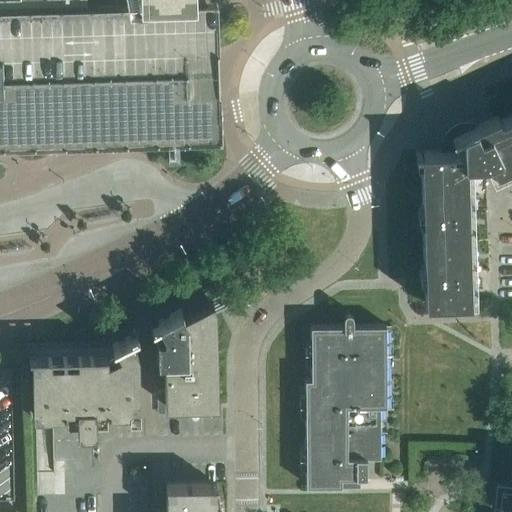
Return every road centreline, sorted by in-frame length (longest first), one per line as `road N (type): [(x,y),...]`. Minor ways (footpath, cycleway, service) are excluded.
road 1 (residential): [(246,454),(249,354),(258,330),(360,236),(364,201),(340,146)]
road 2 (secondary): [(0,305),(186,220),(286,136)]
road 3 (residential): [(121,511),(120,455),(246,454)]
road 4 (secondary): [(369,83),(511,34)]
